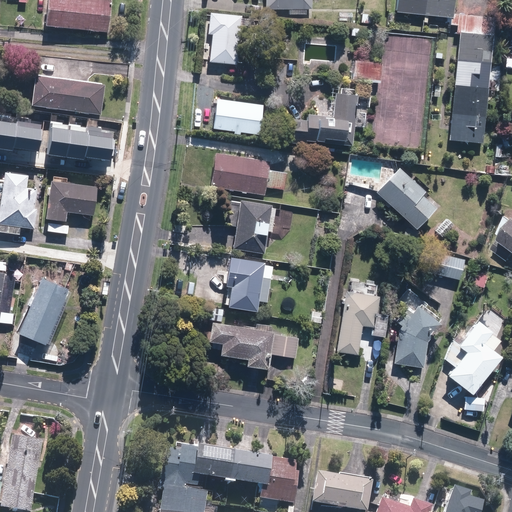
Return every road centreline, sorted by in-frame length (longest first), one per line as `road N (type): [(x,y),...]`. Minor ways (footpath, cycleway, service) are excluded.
road 1 (residential): [(511,470),(375,428),(134,389),(109,393)]
road 2 (secondary): [(167,0),(109,393)]
road 3 (secondary): [(109,393),(89,511)]
